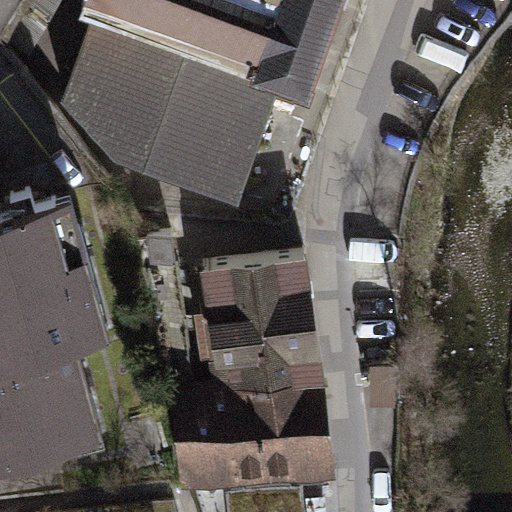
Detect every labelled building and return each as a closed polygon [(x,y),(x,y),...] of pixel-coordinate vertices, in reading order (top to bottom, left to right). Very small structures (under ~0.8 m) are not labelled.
[(341,0),(82,0),(82,1),(103,8),(282,74),(312,84),(341,0)] [(282,74),(103,8),(68,101),(123,154),(239,195),(282,74)] [(71,203),(3,225),(0,225),(0,463),(106,430),(79,346),(113,335),(71,203)] [(305,246),(203,259),(216,367),(176,372),(188,467),(330,449),(305,246)] [(293,511),(292,485),(232,489),(233,511),(293,511)]
